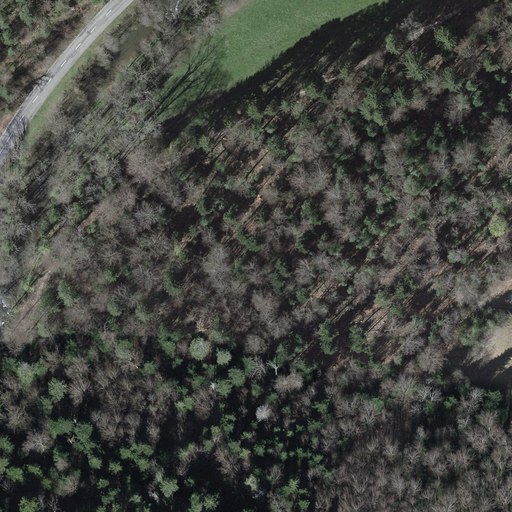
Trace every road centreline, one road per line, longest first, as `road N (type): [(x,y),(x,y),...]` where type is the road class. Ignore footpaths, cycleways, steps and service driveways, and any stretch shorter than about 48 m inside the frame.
road 1 (track): [(51,268),(103,207),(217,132),(475,0)]
road 2 (track): [(301,346),(423,276),(511,238)]
road 3 (secondary): [(121,0),(63,62),(0,152)]
